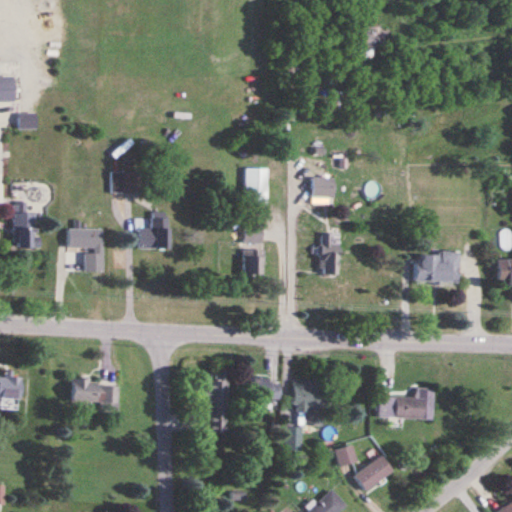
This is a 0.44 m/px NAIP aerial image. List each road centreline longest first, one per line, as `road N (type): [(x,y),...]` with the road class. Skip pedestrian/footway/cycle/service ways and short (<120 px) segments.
road 1 (tertiary): [(511,346),(0,324)]
road 2 (residential): [(167,511),(163,332)]
